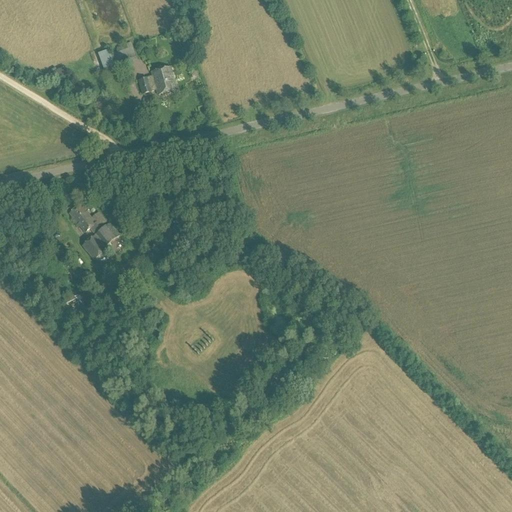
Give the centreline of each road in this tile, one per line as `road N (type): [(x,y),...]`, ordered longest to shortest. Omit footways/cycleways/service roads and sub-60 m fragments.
road 1 (unclassified): [(0,181),(511,63)]
road 2 (track): [(362,314),(154,511)]
